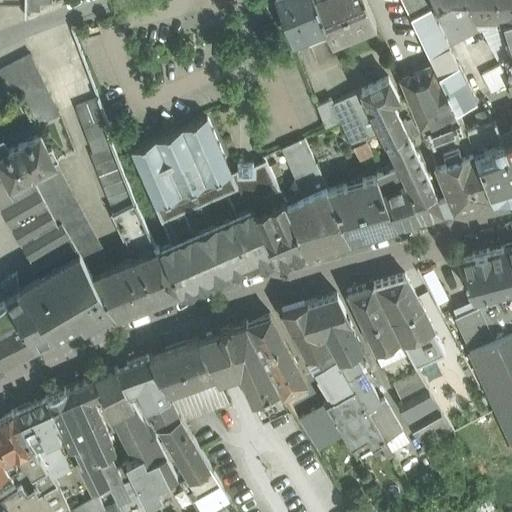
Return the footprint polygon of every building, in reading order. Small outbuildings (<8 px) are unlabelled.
[(25,0),(25,3),(25,9),(39,9),(39,0),(51,1),(51,0),(25,0)] [(276,0),(292,38),(305,33),(306,38),(328,29),(315,0),(276,0)] [(315,0),(328,29),(332,40),(375,22),(378,31),(379,31),(366,0),(315,0)] [(427,6),(424,0),(403,0),(410,14),(427,6)] [(466,0),(434,0),(450,32),(456,29),(459,34),(479,25),(466,0)] [(511,0),(466,0),(479,25),(481,24),(497,54),(507,48),(511,44),(511,0)] [(458,62),(430,5),(427,6),(410,14),(433,62),(438,72),(458,62)] [(31,53),(0,68),(0,95),(19,86),(34,116),(43,112),(46,119),(60,113),(31,53)] [(438,72),(433,62),(432,63),(430,62),(413,69),(412,71),(410,72),(407,71),(402,73),(401,76),(399,77),(421,131),(434,163),(473,148),(465,129),(465,128),(456,108),(455,107),(438,72)] [(458,62),(438,72),(455,107),(456,108),(475,98),(458,62)] [(360,88),(332,101),(331,97),(316,104),(325,126),(340,119),(352,144),(365,138),(380,130),(388,146),(404,178),(419,217),(443,211),(443,210),(452,208),(446,193),(437,196),(432,184),(409,136),(413,134),(406,119),(402,121),(392,100),(399,96),(388,75),(360,89),(360,88)] [(511,85),(510,81),(494,90),(502,105),(511,99),(511,85)] [(97,97),(75,105),(83,126),(105,118),(97,97)] [(141,144),(130,149),(171,240),(160,244),(159,244),(179,288),(179,289),(210,275),(210,274),(244,259),(246,264),(246,266),(260,260),(274,254),(252,204),(251,204),(249,200),(262,194),(257,183),(274,175),(266,158),(253,164),(253,158),(246,159),(237,159),(238,168),(231,171),(207,115),(141,144)] [(105,118),(83,126),(93,151),(111,144),(112,143),(104,122),(106,121),(105,118)] [(495,118),(465,129),(473,148),(493,197),(511,190),(511,157),(510,158),(505,145),(506,145),(500,130),(495,118)] [(511,124),(500,130),(506,145),(505,145),(510,158),(511,157),(511,124)] [(380,130),(365,138),(372,152),(373,153),(388,146),(380,130)] [(39,132),(0,152),(0,169),(8,186),(31,173),(32,175),(55,163),(54,160),(57,158),(51,146),(48,148),(39,132)] [(304,192),(286,199),(286,200),(285,201),(286,203),(285,204),(304,246),(304,247),(305,249),(349,236),(327,189),(328,188),(316,160),(315,161),(304,137),(283,146),(304,192)] [(365,138),(352,144),(359,158),(372,152),(365,138)] [(93,151),(90,152),(113,210),(114,209),(114,210),(132,201),(132,200),(134,199),(134,198),(133,198),(111,144),(93,151)] [(473,148),(434,163),(446,193),(452,208),(453,208),(493,197),(473,148)] [(108,260),(55,163),(32,175),(37,184),(57,222),(61,220),(90,268),(108,260)] [(393,164),(376,171),(384,188),(383,188),(397,223),(419,217),(404,178),(401,180),(393,164)] [(31,173),(8,186),(0,169),(0,204),(37,184),(32,175),(31,173)] [(274,175),(257,183),(262,194),(249,200),(251,204),(252,204),(274,254),(276,258),(278,258),(277,257),(302,246),(302,247),(304,247),(304,246),(285,204),(286,203),(285,201),(286,200),(286,199),(274,175)] [(328,188),(327,189),(349,236),(368,232),(397,223),(383,188),(382,187),(381,187),(376,175),(328,188)] [(57,222),(37,184),(0,204),(0,206),(39,273),(19,285),(54,332),(79,318),(83,324),(85,325),(113,308),(96,278),(93,272),(90,268),(61,220),(57,222)] [(155,246),(134,199),(132,200),(132,201),(114,210),(114,209),(113,210),(112,211),(112,212),(114,211),(130,247),(132,246),(136,255),(147,251),(160,272),(168,292),(179,288),(159,244),(155,246)] [(511,264),(504,246),(457,258),(478,305),(492,337),(511,327),(511,264)] [(122,261),(93,272),(96,278),(113,308),(116,313),(118,312),(117,311),(142,302),(168,292),(160,272),(147,251),(136,255),(122,261)] [(54,332),(19,285),(17,272),(16,271),(0,282),(0,289),(4,295),(4,296),(22,321),(22,320),(36,341),(53,333),(53,332),(54,332)] [(423,306),(404,273),(373,282),(403,341),(402,342),(410,355),(429,344),(425,336),(429,333),(427,330),(433,327),(423,306)] [(399,339),(371,283),(347,290),(355,307),(357,306),(361,314),(359,315),(376,350),(399,339)] [(0,359),(36,341),(22,320),(22,321),(4,296),(4,295),(0,289),(0,359)] [(345,311),(337,293),(307,301),(307,302),(332,347),(338,359),(345,355),(348,361),(353,358),(353,359),(356,359),(357,359),(362,369),(371,365),(350,320),(348,321),(343,311),(345,311)] [(332,347),(307,302),(281,310),(307,358),(308,358),(332,347)] [(478,305),(454,315),(469,347),(492,337),(478,305)] [(297,360),(271,313),(245,321),(278,385),(277,386),(282,394),(284,394),(308,382),(297,360)] [(245,321),(230,326),(226,323),(221,325),(219,330),(209,333),(198,337),(218,376),(227,372),(239,367),(250,393),(252,397),(277,386),(278,385),(245,321)] [(511,327),(492,337),(469,347),(511,441),(511,327)] [(198,337),(148,355),(169,394),(218,376),(198,337)] [(399,339),(376,350),(390,379),(405,370),(416,365),(402,342),(399,339)] [(429,344),(410,355),(416,365),(435,355),(429,344)] [(332,347),(308,358),(316,371),(320,368),(336,395),(325,401),(338,423),(357,454),(385,437),(367,407),(354,385),(353,386),(340,365),(341,364),(338,359),(332,347)] [(169,394),(148,355),(116,367),(126,388),(136,383),(146,404),(147,403),(158,423),(160,422),(190,473),(209,463),(199,447),(183,420),(179,414),(169,394)] [(362,369),(357,359),(356,359),(353,359),(353,358),(348,361),(345,355),(338,359),(341,364),(340,365),(353,386),(354,385),(367,407),(379,399),(362,369)] [(167,457),(154,433),(151,431),(143,419),(126,388),(116,367),(90,377),(97,394),(102,392),(120,431),(130,451),(137,447),(140,453),(125,461),(125,462),(131,474),(146,502),(161,494),(156,484),(177,473),(167,457)] [(230,401),(218,376),(169,394),(179,414),(183,420),(230,401)] [(107,429),(93,397),(97,394),(90,377),(66,387),(88,436),(86,437),(96,457),(97,457),(107,477),(117,498),(129,493),(122,478),(116,466),(108,450),(114,447),(107,429)] [(277,386),(252,397),(262,419),(290,407),(291,406),(284,394),(282,394),(277,386)] [(428,386),(398,402),(428,455),(440,448),(433,437),(451,427),(428,386)] [(66,387),(46,395),(63,432),(69,445),(70,445),(75,442),(79,450),(84,459),(81,460),(93,484),(100,480),(102,485),(104,484),(102,480),(107,477),(97,457),(96,457),(86,437),(88,436),(66,387)] [(63,432),(46,395),(15,409),(35,446),(53,436),(63,432)] [(379,399),(367,407),(385,437),(402,428),(384,397),(379,399)] [(325,401),(298,416),(311,439),(338,423),(325,401)] [(15,409),(13,410),(0,417),(0,430),(14,456),(17,455),(23,467),(26,465),(37,486),(34,488),(33,489),(37,494),(57,482),(53,476),(49,468),(40,455),(35,446),(15,409)] [(14,456),(0,430),(0,473),(8,470),(10,474),(23,467),(17,455),(14,456)] [(53,436),(35,446),(40,455),(49,468),(53,476),(69,468),(53,436)] [(75,442),(70,445),(74,453),(79,450),(75,442)] [(125,462),(116,466),(122,478),(131,474),(125,462)] [(190,473),(180,480),(182,484),(183,484),(191,497),(219,481),(209,463),(190,473)] [(8,470),(0,473),(0,487),(13,479),(10,474),(8,470)] [(150,511),(146,502),(131,474),(122,478),(129,493),(117,498),(118,501),(123,511),(150,511)] [(37,494),(45,507),(47,511),(62,511),(70,508),(57,482),(37,494)] [(23,497),(15,486),(9,491),(16,503),(23,497)] [(16,503),(9,508),(12,511),(38,511),(45,507),(37,494),(33,489),(23,497),(16,503)] [(9,491),(8,490),(0,494),(0,498),(4,503),(9,508),(16,503),(9,491)] [(98,494),(71,509),(71,511),(106,511),(104,508),(98,494)] [(123,511),(118,501),(104,508),(106,511),(123,511)] [(0,506),(0,511),(12,511),(9,508),(4,503),(0,506)]
